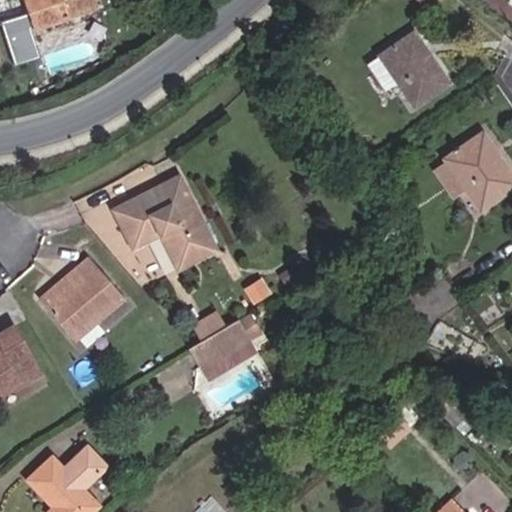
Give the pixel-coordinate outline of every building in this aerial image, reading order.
[(64,3),(74,0),(23,0),(32,28),(68,18),(64,3)] [(68,18),(97,10),(93,0),(74,0),(64,3),(68,18)] [(15,63),(40,56),(26,12),(1,19),(15,63)] [(396,83),(414,108),(449,84),(413,32),(365,65),(384,92),(396,83)] [(479,213),(511,189),(511,178),(481,132),(441,160),(443,162),(431,169),(451,200),(464,190),(479,213)] [(215,250),(178,176),(112,210),(128,241),(154,228),(158,236),(176,270),(215,250)] [(132,249),(158,236),(154,228),(128,241),(132,249)] [(316,268),(329,262),(324,252),(311,260),(316,268)] [(43,305),(75,342),(124,300),(87,257),(76,267),(81,273),(43,305)] [(38,300),(43,305),(81,273),(76,267),(38,300)] [(315,277),(321,285),(334,277),(328,268),(315,277)] [(292,279),(287,270),(278,275),(283,284),(292,279)] [(400,301),(419,327),(456,302),(438,274),(400,301)] [(253,302),(268,293),(260,280),(245,289),(253,302)] [(202,340),(223,328),(215,314),(193,327),(202,340)] [(236,320),(223,328),(202,340),(190,347),(204,370),(250,342),(261,335),(250,317),(239,324),(236,320)] [(0,398),(40,375),(12,328),(0,334),(0,398)] [(210,380),(256,353),(250,342),(204,370),(210,380)] [(473,424),(466,417),(469,414),(442,391),(429,404),(462,435),(473,424)] [(320,427),(332,418),(317,396),(304,404),(320,427)] [(51,456),(26,480),(52,507),(46,511),(92,511),(99,506),(83,489),(95,477),(92,474),(103,464),(86,446),(71,460),(77,467),(69,475),(51,456)] [(95,477),(106,467),(103,464),(92,474),(95,477)] [(463,511),(451,499),(437,511),(463,511)]
